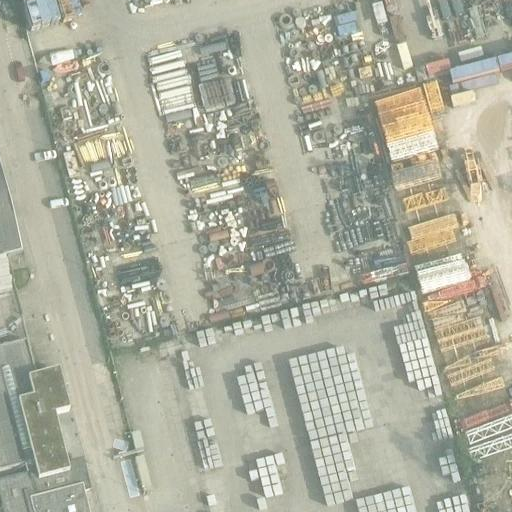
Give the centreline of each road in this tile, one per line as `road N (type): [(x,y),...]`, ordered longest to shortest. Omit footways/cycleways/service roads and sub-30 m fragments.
road 1 (unclassified): [(112,458),(0,63)]
road 2 (unknown): [(413,511),(382,317),(360,312),(280,330)]
road 3 (unknown): [(280,330),(210,358),(252,511)]
road 4 (unknown): [(328,511),(280,330)]
